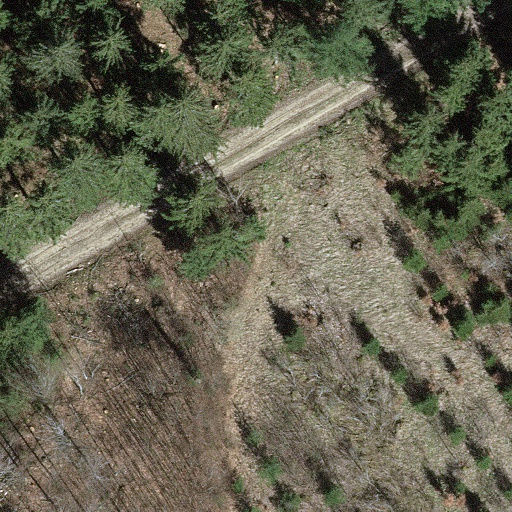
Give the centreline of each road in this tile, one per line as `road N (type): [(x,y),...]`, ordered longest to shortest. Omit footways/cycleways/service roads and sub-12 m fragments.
road 1 (track): [(504,0),(0,288)]
road 2 (track): [(242,156),(221,511)]
